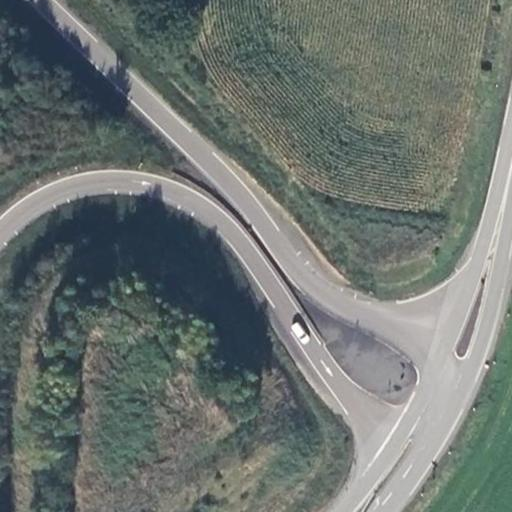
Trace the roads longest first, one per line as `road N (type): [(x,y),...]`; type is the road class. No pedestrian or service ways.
road 1 (trunk): [(456,366),(314,289),(250,207),(41,0)]
road 2 (trunk): [(0,233),(28,207),(79,186),(146,185),(199,205),(245,250),(368,417),(416,444)]
road 3 (tertiary): [(511,156),(488,270),(456,366)]
